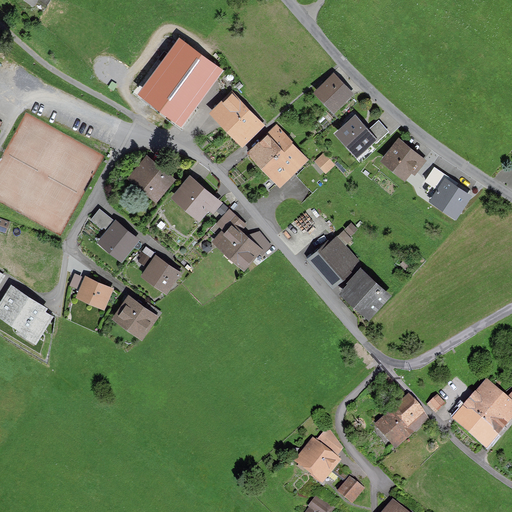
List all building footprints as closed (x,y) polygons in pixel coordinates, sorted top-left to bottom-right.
[(181,125),(221,71),(179,40),(140,95),(181,125)] [(334,77),(319,91),(334,107),(349,93),(334,77)] [(243,143),(262,124),(232,93),(213,112),(243,143)] [(355,118),(339,132),(357,152),(373,138),(376,141),(387,132),(378,121),(367,131),(355,118)] [(251,152),(263,166),(291,141),(278,127),(251,152)] [(308,160),(291,141),(263,166),(280,185),(308,160)] [(399,143),(386,159),(404,173),(410,167),(415,170),(422,161),(399,143)] [(324,155),(316,162),(326,173),(334,165),(324,155)] [(148,157),(131,178),(158,200),(175,180),(148,157)] [(311,165),(299,174),(312,190),(323,181),(311,165)] [(470,192),(435,169),(428,180),(439,187),(432,199),(455,214),(470,192)] [(172,197),(204,224),(222,203),(191,176),(172,197)] [(101,211),(94,219),(108,230),(99,242),(122,261),(138,240),(101,211)] [(213,242),(243,271),(263,250),(240,229),(245,224),(231,211),(218,224),(225,230),(213,242)] [(0,218),(0,229),(6,231),(10,222),(0,218)] [(329,238),(309,255),(333,283),(354,266),(329,238)] [(148,244),(144,249),(152,256),(156,251),(148,244)] [(149,264),(153,256),(144,251),(140,259),(149,264)] [(157,257),(143,276),(166,293),(180,273),(157,257)] [(371,316),(390,297),(362,270),(343,290),(371,316)] [(81,275),(75,273),(71,285),(76,287),(81,275)] [(86,277),(79,297),(105,307),(113,288),(86,277)] [(12,286),(0,304),(0,314),(13,322),(29,297),(12,286)] [(130,296),(114,318),(142,337),(157,315),(130,296)] [(29,297),(13,322),(21,327),(19,330),(34,339),(50,315),(42,310),(44,306),(29,297)] [(511,395),(508,400),(487,381),(456,416),(485,442),(511,410),(511,395)] [(397,443),(426,416),(407,396),(378,422),(397,443)] [(431,401),(428,405),(435,412),(439,409),(437,407),(442,403),(437,398),(433,403),(431,401)] [(319,481),(342,455),(320,435),(296,462),(319,481)] [(392,452),(380,463),(400,484),(412,473),(392,452)] [(350,477),(340,490),(354,502),(365,489),(350,477)] [(318,496),(306,511),(331,511),(334,508),(318,496)] [(406,511),(394,502),(386,511),(406,511)]
